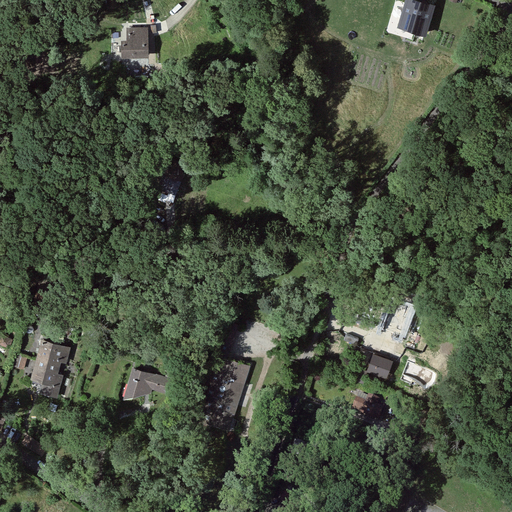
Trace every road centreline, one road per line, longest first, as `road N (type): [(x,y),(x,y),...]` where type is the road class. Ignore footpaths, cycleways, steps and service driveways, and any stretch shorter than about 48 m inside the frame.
road 1 (residential): [(511,13),(354,214),(259,511)]
road 2 (track): [(128,252),(109,76)]
road 3 (track): [(99,509),(103,433),(112,420),(146,408),(147,399)]
road 4 (unclassified): [(0,440),(103,511)]
